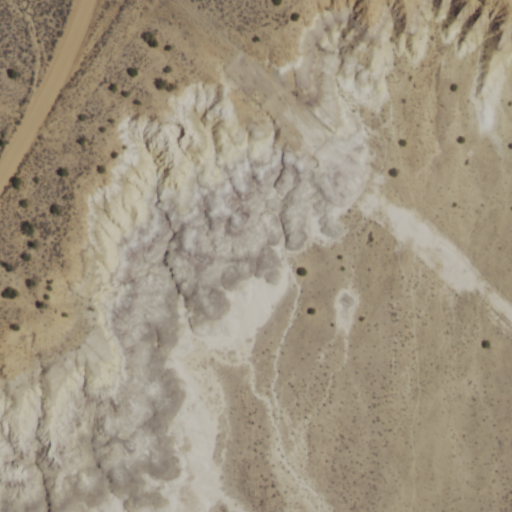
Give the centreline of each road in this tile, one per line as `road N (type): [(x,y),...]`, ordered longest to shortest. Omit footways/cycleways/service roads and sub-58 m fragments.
road 1 (tertiary): [(0,173),(26,135),(82,0)]
road 2 (track): [(26,135),(120,0)]
